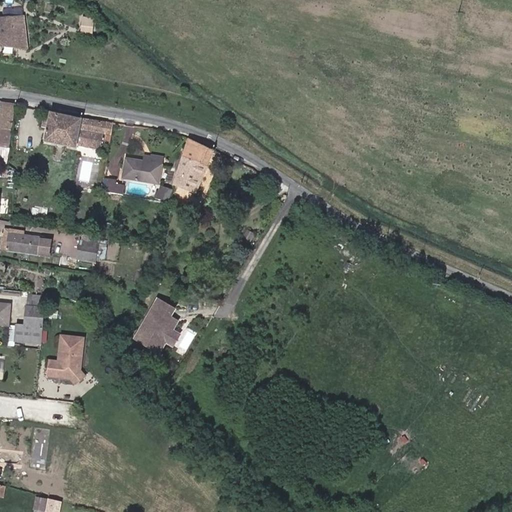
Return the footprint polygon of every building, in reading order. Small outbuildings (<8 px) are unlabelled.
[(24,15),(0,17),(0,44),(27,42),(24,15)] [(95,33),(96,17),(83,16),(82,32),(95,33)] [(0,127),(11,130),(15,103),(1,101),(0,109),(0,127)] [(47,126),(49,111),(44,110),(41,126),(47,126)] [(111,133),(113,122),(49,111),(47,126),(44,140),(56,142),(65,144),(77,146),(77,143),(101,148),(104,131),(111,133)] [(0,163),(6,165),(11,130),(0,127),(0,163)] [(187,139),(174,182),(196,190),(213,151),(187,139)] [(125,159),(122,176),(158,183),(161,164),(142,161),(125,159)] [(117,180),(108,179),(108,180),(105,193),(122,196),(124,185),(116,184),(117,180)] [(168,201),(172,189),(158,185),(155,198),(168,201)] [(254,234),(247,230),(243,238),(250,241),(254,234)] [(38,254),(41,236),(8,232),(6,250),(38,254)] [(52,238),(41,236),(38,254),(49,256),(52,238)] [(91,252),(78,250),(77,259),(89,261),(91,252)] [(40,346),(45,295),(28,294),(27,306),(25,306),(23,326),(15,326),(14,343),(40,346)] [(173,328),(165,324),(171,315),(175,307),(158,297),(135,337),(160,351),(166,339),(170,341),(176,330),(173,328)] [(10,305),(0,303),(0,324),(8,325),(10,305)] [(173,328),(178,319),(171,315),(165,324),(173,328)] [(175,344),(181,333),(176,330),(170,341),(175,344)] [(84,338),(62,336),(60,362),(50,361),(49,375),(59,375),(59,373),(62,373),(65,376),(72,377),(81,372),(84,338)] [(84,377),(81,372),(72,377),(75,383),(84,377)] [(47,501),(37,499),(35,510),(44,511),(47,501)]
